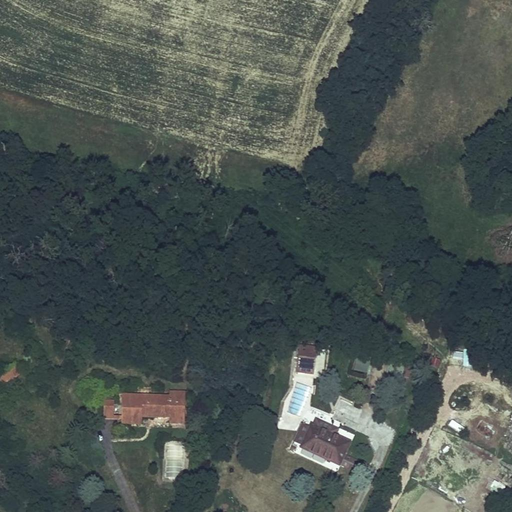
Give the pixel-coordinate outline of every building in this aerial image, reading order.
[(316,351),(298,349),(297,365),(315,367),(316,351)] [(18,364),(0,373),(0,385),(23,373),(18,364)] [(315,367),(297,365),(296,373),(314,375),(315,367)] [(114,398),(104,398),(103,420),(121,420),(121,425),(142,426),(142,418),(169,419),(169,424),(184,424),(185,391),(169,391),(169,395),(121,394),(121,416),(114,416),(114,398)] [(313,424),(310,423),(309,427),(301,423),(292,442),(300,446),(299,449),(340,468),(352,442),(337,436),(340,430),(315,418),(313,424)] [(356,467),(356,458),(345,458),(345,468),(356,467)]
